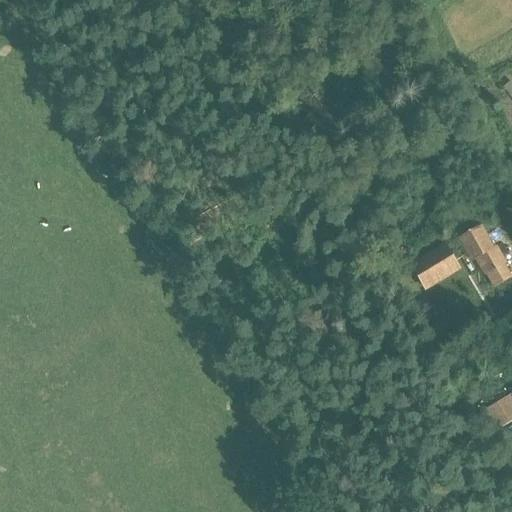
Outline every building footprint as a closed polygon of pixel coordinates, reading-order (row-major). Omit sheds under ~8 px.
[(511,84),(510,82),(503,88),(510,96),(509,96),(511,99),(511,84)] [(287,106),(303,135),(330,119),(314,91),(287,106)] [(482,226),(458,240),(471,263),(475,261),(484,277),(487,275),(494,289),(511,278),(505,266),(508,264),(498,246),(494,248),(482,226)] [(446,244),(410,266),(425,292),(461,270),(446,244)] [(458,385),(447,391),(456,407),(467,401),(458,385)] [(511,394),(483,412),(495,432),(511,421),(511,394)]
